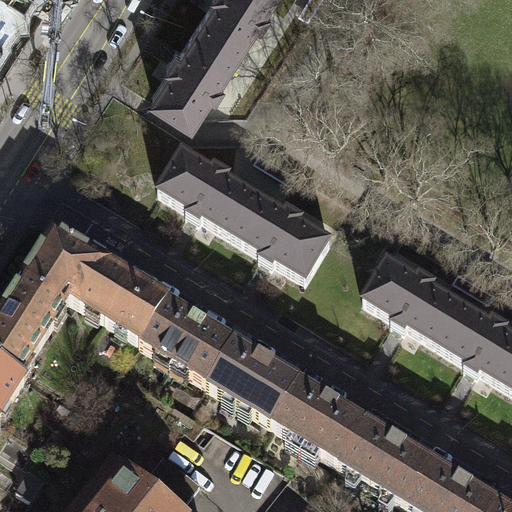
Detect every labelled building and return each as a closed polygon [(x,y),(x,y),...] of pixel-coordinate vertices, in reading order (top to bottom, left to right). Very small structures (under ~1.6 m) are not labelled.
[(215,0),(199,25),(239,51),(257,22),(261,24),(270,11),(266,8),(271,0),(215,0)] [(176,62),(152,98),(192,123),(211,93),(216,96),(224,82),(220,80),(239,51),(199,25),(176,62)] [(202,226),(232,244),(256,204),(227,187),(230,183),(214,173),(212,178),(182,160),(158,200),(188,218),(186,223),(193,227),(199,231),(202,226)] [(285,222),(256,204),(232,244),(261,262),(259,266),(266,271),(272,275),(275,270),(306,289),(330,249),(300,231),(302,226),(287,217),(285,222)] [(69,307),(105,328),(130,285),(92,262),(53,239),(22,287),(64,314),(69,307)] [(437,354),(461,313),(432,296),(434,292),(419,283),(417,287),(387,269),(363,309),(393,327),(391,332),(398,336),(405,340),(407,336),(437,354)] [(158,302),(130,285),(105,328),(141,350),(167,308),(158,302)] [(0,320),(0,321),(0,367),(21,381),(64,314),(22,287),(0,320)] [(201,327),(167,308),(141,350),(140,353),(206,393),(234,347),(201,327)] [(510,397),(511,393),(511,343),(505,340),(508,336),(493,327),(490,331),(461,313),(437,354),(467,372),(464,376),(471,380),(478,384),(480,380),(510,397)] [(267,367),(234,347),(206,393),(273,433),(300,387),(267,367)] [(0,424),(26,384),(21,381),(0,367),(0,424)] [(301,387),(300,387),(273,433),(272,433),(338,473),(367,427),(334,407),(301,387)] [(400,447),(367,427),(338,473),(402,511),(405,511),(433,467),(400,447)] [(164,461),(143,487),(173,511),(183,511),(201,490),(164,461)] [(173,511),(143,487),(114,464),(74,511),(173,511)] [(466,487),(433,467),(405,511),(496,511),(499,508),(500,507),(466,487)] [(44,486),(30,476),(16,497),(29,506),(44,486)]
